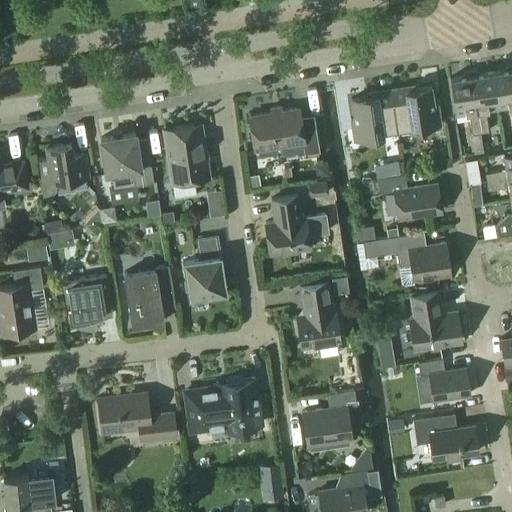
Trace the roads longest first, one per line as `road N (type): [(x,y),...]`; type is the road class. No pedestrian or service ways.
road 1 (residential): [(226,78),(511,30)]
road 2 (residential): [(259,341),(226,78)]
road 3 (residential): [(0,367),(259,341)]
road 4 (residential): [(455,25),(223,53)]
road 5 (residential): [(0,109),(226,78)]
road 6 (residential): [(223,53),(0,82)]
road 7 (residential): [(508,511),(476,300)]
road 8 (residential): [(259,341),(272,339),(289,472)]
road 9 (residential): [(476,300),(456,172)]
